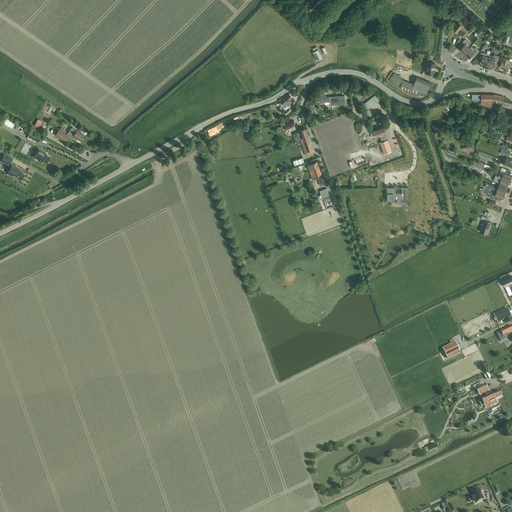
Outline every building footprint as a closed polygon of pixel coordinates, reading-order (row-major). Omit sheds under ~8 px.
[(464,37),(469,31),(463,27),(464,25),(459,21),(453,28),(458,32),(461,29),(464,32),(461,35),(464,37)] [(488,29),(493,33),(496,29),(492,25),(488,29)] [(460,50),(465,54),(471,46),(469,44),(470,42),(465,39),(459,46),(462,48),(460,50)] [(471,46),(465,54),(470,58),(471,56),(474,58),(480,51),(475,47),(474,48),(471,46)] [(481,62),(487,64),(490,55),(486,54),(481,52),(479,59),(482,60),(481,62)] [(490,55),(487,64),(493,66),(494,64),(497,65),(499,56),(494,54),(493,56),(490,55)] [(507,69),(508,67),(511,68),(511,66),(511,61),(510,60),(510,59),(502,57),(500,61),(502,61),(500,67),(507,69)] [(433,74),(435,63),(427,62),(425,73),(433,74)] [(403,79),(394,73),(389,80),(398,86),(403,79)] [(424,96),(430,82),(416,77),(413,84),(403,80),(400,88),(410,92),(411,91),(424,96)] [(330,105),(345,104),(344,95),(335,96),(325,97),(324,93),(319,93),(320,102),(330,101),(330,105)] [(280,102),(279,103),(284,109),(291,103),(290,99),(292,97),(289,94),(280,101),(280,102)] [(367,110),(377,102),(380,99),(376,94),(363,105),(367,110)] [(491,107),(492,103),(496,104),(497,101),(503,103),(502,106),(510,108),(511,103),(503,101),(504,97),(494,94),(481,94),(480,100),(480,104),(491,107)] [(68,136),(76,141),(77,138),(81,141),(84,135),(72,127),(66,134),(59,129),(55,135),(64,141),(68,136)] [(384,127),(373,130),(376,137),(380,135),(382,142),(380,142),(384,154),(391,151),(387,140),(386,140),(384,134),(386,133),(384,127)] [(213,128),(206,132),(208,136),(216,132),(213,128)] [(301,140),(308,138),(305,128),(300,130),(301,134),(296,135),(298,141),(301,140)] [(31,131),(28,136),(39,142),(41,137),(31,131)] [(306,156),(314,153),(308,138),(301,140),(306,156)] [(50,157),(46,155),(47,154),(38,149),(34,156),(38,159),(37,160),(41,162),(42,161),(43,160),(47,162),(50,157)] [(475,154),(491,160),(492,155),(479,150),(477,150),(475,154)] [(4,154),(1,160),(9,165),(13,159),(4,154)] [(511,159),(506,157),(503,164),(511,167),(511,159)] [(307,165),(312,177),(310,178),(311,180),(318,178),(320,185),(325,184),(321,174),(319,166),(317,161),(307,165)] [(8,173),(7,175),(11,177),(12,175),(21,180),(24,174),(20,172),(21,170),(12,165),(8,173)] [(498,176),(509,180),(511,175),(504,172),(502,175),(499,174),(498,176)] [(499,183),(507,186),(509,180),(498,176),(497,176),(496,179),(500,181),(499,183)] [(496,189),(505,193),(507,187),(499,184),(498,187),(486,183),(485,185),(487,186),(488,186),(488,187),(496,190),(496,189)] [(486,189),(485,193),(490,195),(489,197),(493,199),(495,195),(502,198),(505,193),(496,189),(496,190),(488,187),(488,186),(487,186),(486,189)] [(395,188),(387,188),(387,201),(393,201),(393,199),(394,199),(402,199),(403,199),(403,202),(407,202),(406,187),(401,188),(401,193),(396,193),(395,188)] [(329,195),(327,190),(326,188),(319,191),(322,198),(329,195)] [(487,234),(491,222),(486,220),(487,218),(482,216),(481,218),(484,220),(479,231),(487,234)] [(511,277),(511,275),(501,280),(504,286),(508,284),(511,291),(511,294),(511,296),(511,297),(511,277)] [(498,323),(511,317),(507,309),(494,315),(498,323)] [(511,327),(511,326),(500,331),(503,337),(510,333),(511,336),(511,337),(511,327)] [(461,340),(457,342),(461,351),(465,349),(461,340)] [(452,345),(443,349),(447,358),(460,352),(455,343),(452,345)] [(488,404),(490,407),(497,404),(495,400),(502,397),(499,391),(492,394),(492,393),(488,395),(487,392),(488,392),(485,385),(483,386),(481,383),(473,386),(475,390),(476,389),(479,396),(483,394),(485,397),(481,399),(481,400),(479,401),(481,406),(484,405),(484,406),(488,404)] [(477,503),(483,500),(480,493),(483,491),(480,486),(477,487),(479,490),(472,493),(473,495),(470,497),(473,502),(476,501),(477,503)]
